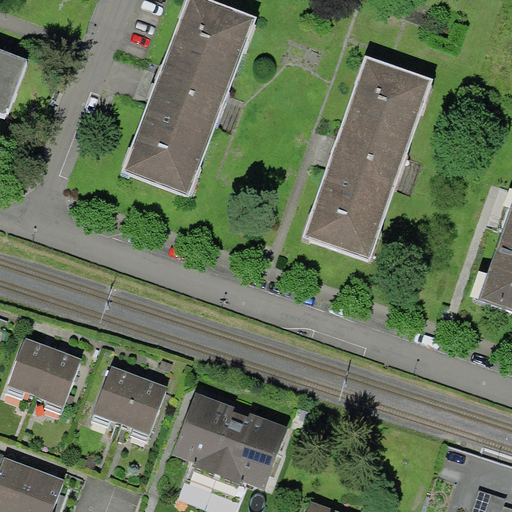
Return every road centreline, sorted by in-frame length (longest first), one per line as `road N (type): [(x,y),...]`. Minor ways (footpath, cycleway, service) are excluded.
road 1 (residential): [(41,227),(511,385)]
road 2 (residential): [(41,227),(120,0)]
